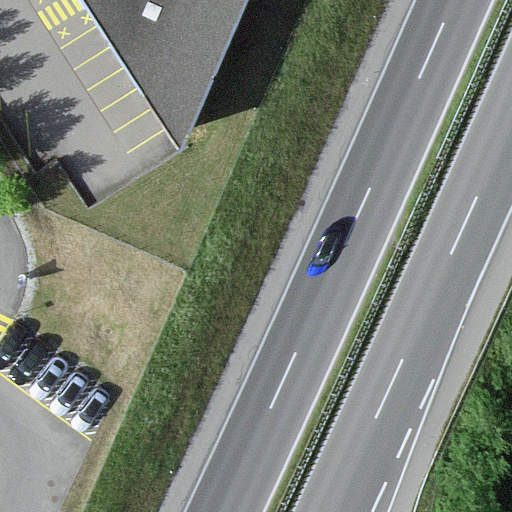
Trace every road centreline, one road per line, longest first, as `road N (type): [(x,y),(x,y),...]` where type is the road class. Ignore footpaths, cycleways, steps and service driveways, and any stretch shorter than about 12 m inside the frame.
road 1 (motorway): [(453,0),(222,511)]
road 2 (motorway): [(332,511),(511,121)]
